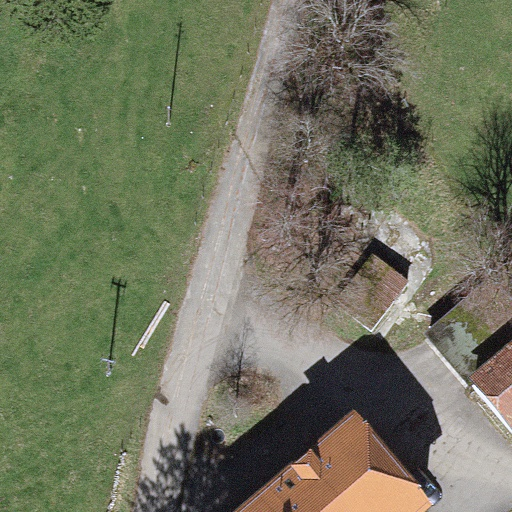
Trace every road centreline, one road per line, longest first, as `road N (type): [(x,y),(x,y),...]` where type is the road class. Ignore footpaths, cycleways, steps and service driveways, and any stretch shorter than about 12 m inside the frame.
road 1 (track): [(208,333),(291,0)]
road 2 (unclassified): [(159,511),(208,333)]
